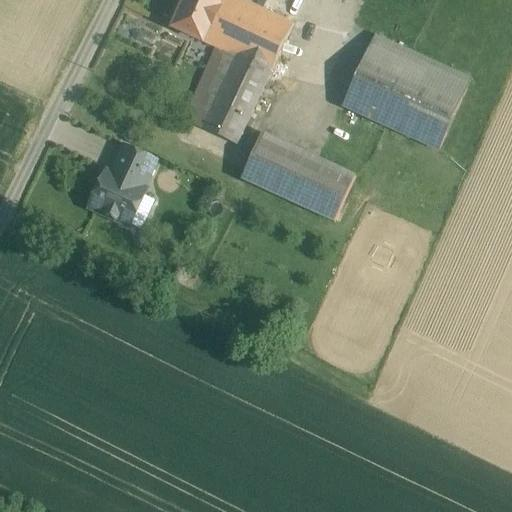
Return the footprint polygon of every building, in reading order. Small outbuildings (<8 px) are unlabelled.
[(240,0),(185,0),(173,28),(216,48),(271,73),(294,25),(240,0)] [(471,81),(376,38),(344,107),(439,150),(471,81)] [(271,73),(216,48),(184,121),(237,146),(271,73)] [(356,177),(264,135),(243,180),(335,222),(356,177)] [(156,162),(124,147),(111,175),(143,190),(156,162)] [(111,175),(106,173),(90,208),(131,227),(142,201),(147,192),(143,190),(111,175)] [(153,206),(142,201),(131,227),(141,232),(153,206)]
